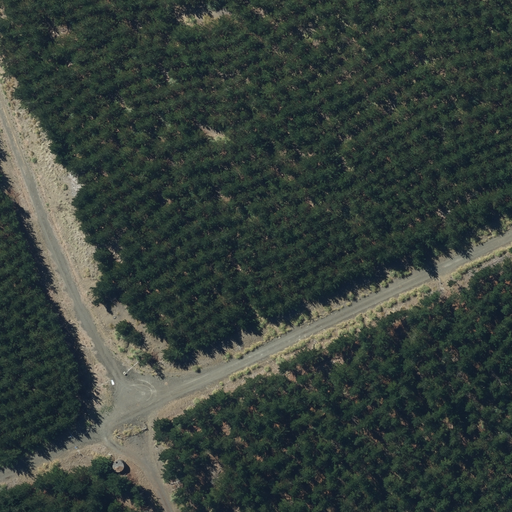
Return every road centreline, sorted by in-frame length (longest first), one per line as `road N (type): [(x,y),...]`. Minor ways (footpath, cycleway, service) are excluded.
road 1 (track): [(511,236),(0,470)]
road 2 (track): [(0,95),(91,331),(137,406),(175,511)]
